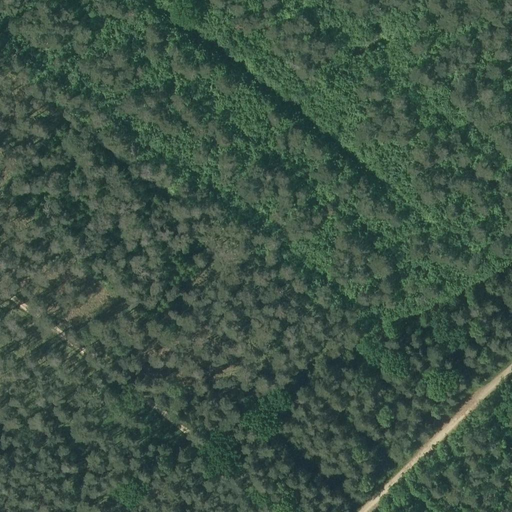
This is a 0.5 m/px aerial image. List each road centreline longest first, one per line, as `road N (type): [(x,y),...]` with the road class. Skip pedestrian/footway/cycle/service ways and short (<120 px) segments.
road 1 (track): [(0,295),(288,511)]
road 2 (track): [(358,511),(511,366)]
road 3 (track): [(134,395),(0,424)]
